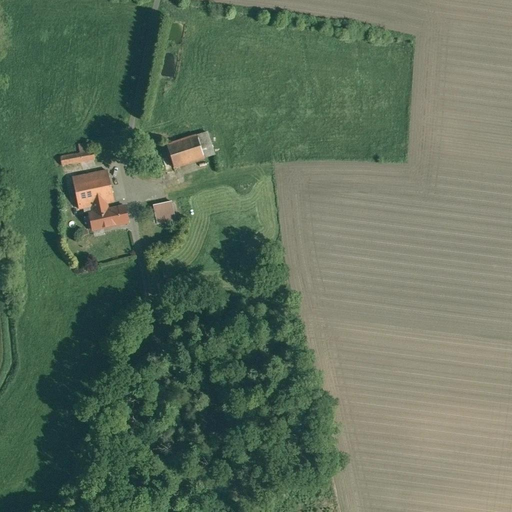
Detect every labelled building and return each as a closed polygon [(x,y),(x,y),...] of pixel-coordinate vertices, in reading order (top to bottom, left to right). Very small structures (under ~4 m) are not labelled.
[(197,135),(167,145),(174,168),(205,158),(197,135)] [(93,151),(60,157),(62,165),(95,159),(93,151)] [(108,170),(73,178),(79,209),(91,206),(107,203),(114,201),(108,170)] [(63,173),(48,176),(49,185),(65,182),(63,173)] [(65,182),(49,185),(51,195),(54,214),(71,210),(68,192),(67,192),(65,182)] [(171,201),(154,205),(158,223),(175,219),(171,201)] [(125,206),(109,209),(107,203),(91,206),(93,213),(89,213),(93,230),(129,222),(125,206)]
